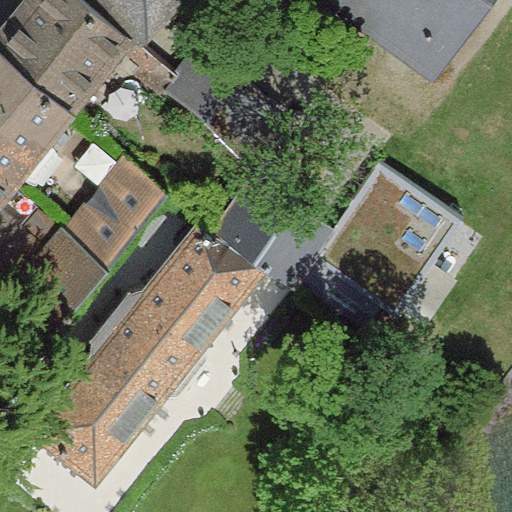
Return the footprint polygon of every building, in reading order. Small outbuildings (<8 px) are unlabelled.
[(0,42),(2,44),(77,111),(139,38),(93,0),(32,0),(0,38),(0,42)] [(93,0),(139,38),(146,44),(183,0),(93,0)] [(345,0),(441,69),(490,0),(345,0)] [(0,46),(0,177),(12,188),(77,111),(2,44),(0,46)] [(200,46),(170,89),(212,118),(242,75),(200,46)] [(170,192),(130,157),(67,230),(107,264),(170,192)] [(338,227),(259,175),(220,235),(265,265),(298,287),(338,227)] [(0,201),(12,188),(0,177),(0,201)] [(220,235),(202,221),(152,285),(133,286),(95,335),(96,352),(41,425),(99,472),(265,265),(220,235)] [(112,268),(107,264),(67,230),(63,226),(0,299),(0,313),(41,349),(112,268)]
